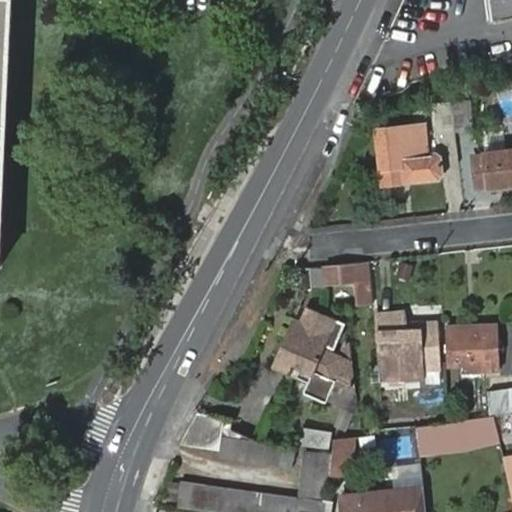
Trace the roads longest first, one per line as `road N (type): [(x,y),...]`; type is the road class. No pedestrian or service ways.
road 1 (secondary): [(132,444),(361,0)]
road 2 (residential): [(322,246),(511,227)]
road 3 (residential): [(132,444),(81,421),(52,419),(0,435)]
